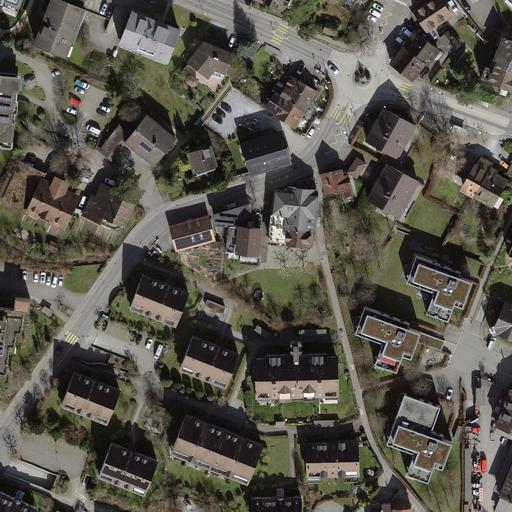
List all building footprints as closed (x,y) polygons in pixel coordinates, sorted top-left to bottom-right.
[(86,7),(67,0),(50,0),(33,45),(68,58),(86,7)] [(290,0),(254,0),(254,1),(285,13),(290,0)] [(429,0),(412,12),(426,34),(452,17),(441,0),(429,0)] [(180,26),(132,8),(118,44),(167,62),(180,26)] [(339,26),(326,22),(322,32),(334,37),(339,26)] [(414,31),(389,64),(412,82),(426,65),(429,67),(441,51),(414,31)] [(461,46),(448,31),(439,39),(452,54),(461,46)] [(511,41),(502,38),(493,60),(511,67),(511,41)] [(235,53),(203,41),(187,61),(208,78),(215,69),(226,75),(235,53)] [(511,67),(493,60),(484,82),(511,92),(511,67)] [(320,90),(292,72),(282,87),(276,84),(263,104),(296,126),(320,90)] [(20,76),(0,74),(0,144),(14,146),(20,76)] [(490,101),(478,97),(475,103),(487,108),(490,101)] [(374,123),(364,141),(395,159),(414,125),(383,108),(374,123)] [(176,138),(145,113),(129,133),(120,124),(99,150),(113,160),(126,145),(154,167),(176,138)] [(467,129),(455,124),(452,131),(464,135),(467,129)] [(244,150),(237,152),(245,177),(293,163),(284,135),(242,146),(244,150)] [(220,169),(213,145),(188,153),(195,175),(220,169)] [(474,164),(460,192),(493,210),(509,180),(498,174),(499,171),(492,167),(494,164),(481,156),(477,165),(474,164)] [(356,158),(347,171),(357,178),(366,164),(356,158)] [(47,174),(20,162),(0,203),(65,232),(85,190),(59,179),(64,168),(51,163),(47,174)] [(340,164),(319,169),(325,194),(341,190),(343,198),(352,195),(347,171),(342,172),(340,164)] [(385,165),(367,199),(400,216),(418,183),(385,165)] [(117,190),(102,182),(96,196),(92,194),(81,216),(120,232),(123,226),(125,228),(136,204),(115,194),(117,190)] [(286,191),(271,190),(267,242),(312,247),(317,190),(286,187),(286,191)] [(216,226),(229,227),(229,254),(261,257),(263,228),(250,227),(251,204),(213,215),(216,226)] [(208,214),(169,226),(176,252),(216,241),(208,214)] [(461,273),(416,256),(406,284),(433,294),(426,313),(448,321),(453,305),(462,309),(472,282),(459,277),(461,273)] [(145,276),(133,305),(178,323),(190,294),(145,276)] [(0,378),(7,379),(10,353),(15,353),(17,338),(22,339),(24,316),(31,316),(31,311),(0,308),(0,301),(1,290),(0,290),(0,378)] [(511,304),(505,302),(495,328),(498,336),(511,341),(511,304)] [(409,324),(364,307),(354,334),(382,344),(374,365),(396,373),(402,357),(410,360),(417,342),(420,333),(407,328),(409,324)] [(445,342),(420,333),(417,342),(441,351),(443,346),(445,342)] [(193,334),(181,364),(228,383),(241,354),(193,334)] [(339,356),(259,357),(258,400),(342,401),(339,356)] [(74,375),(63,404),(109,421),(120,392),(74,375)] [(487,384),(478,384),(478,402),(486,402),(487,384)] [(511,391),(508,390),(493,427),(511,434),(511,464),(499,497),(511,501),(511,391)] [(442,470),(451,444),(441,441),(443,436),(432,432),(441,407),(405,394),(387,444),(414,454),(407,475),(428,483),(434,467),(442,470)] [(269,443),(188,414),(175,450),(256,479),(269,443)] [(362,442),(311,442),(312,478),(362,476),(362,442)] [(110,446),(99,476),(148,494),(159,464),(110,446)] [(0,491),(0,511),(36,511),(38,509),(0,491)] [(300,511),(299,496),(252,498),(252,511),(300,511)] [(372,503),(372,511),(412,511),(412,508),(394,510),(393,501),(372,503)]
